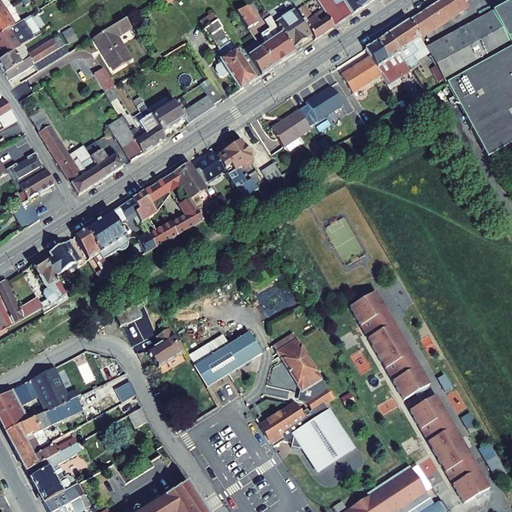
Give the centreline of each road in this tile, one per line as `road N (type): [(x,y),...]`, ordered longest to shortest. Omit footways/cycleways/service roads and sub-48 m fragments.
road 1 (tertiary): [(78,214),(407,0)]
road 2 (residential): [(0,386),(77,346),(115,346),(220,511)]
road 3 (residential): [(78,214),(0,83)]
